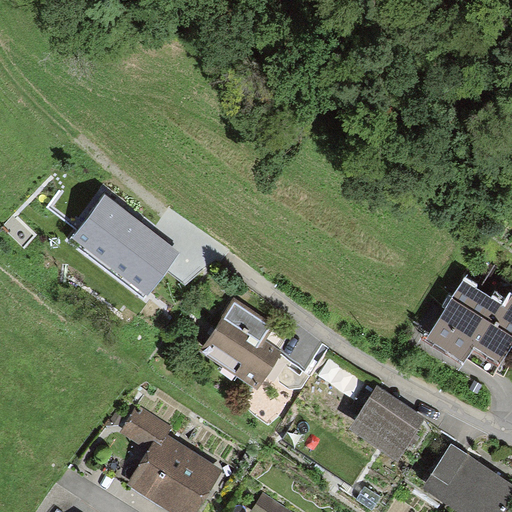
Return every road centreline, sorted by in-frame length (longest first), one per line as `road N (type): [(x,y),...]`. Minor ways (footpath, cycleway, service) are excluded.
road 1 (residential): [(511,434),(325,334),(168,211)]
road 2 (track): [(168,211),(29,100),(0,56)]
